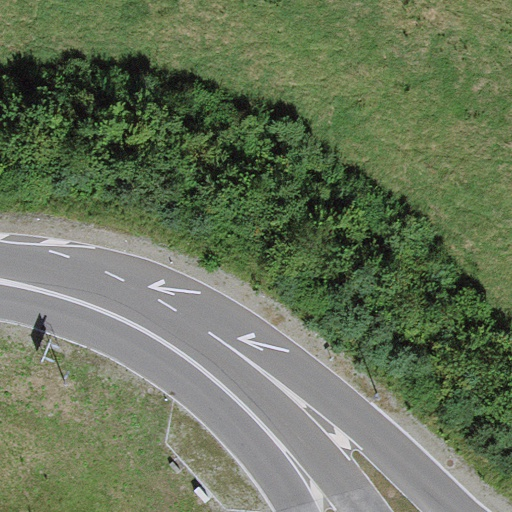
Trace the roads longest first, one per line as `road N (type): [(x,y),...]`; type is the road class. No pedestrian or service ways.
road 1 (secondary): [(457,511),(305,386),(200,363)]
road 2 (secondary): [(200,363),(119,316),(0,279)]
road 3 (secondary): [(312,481),(267,421),(200,363)]
